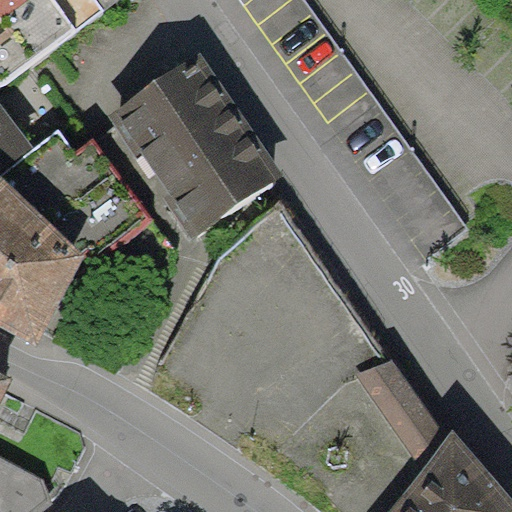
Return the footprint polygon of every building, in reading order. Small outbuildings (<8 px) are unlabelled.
[(0,0),(0,91),(94,16),(82,0),(0,0)] [(241,124),(197,62),(113,119),(195,241),(282,180),(241,124)] [(0,189),(36,151),(0,107),(0,189)] [(0,189),(0,335),(36,354),(82,269),(150,227),(91,145),(74,156),(58,134),(36,151),(0,189)] [(398,193),(419,258),(466,243),(445,178),(398,193)] [(266,284),(255,283),(257,256),(227,254),(223,314),(264,317),(266,284)] [(423,472),(393,511),(511,511),(511,506),(393,363),(358,376),(423,472)] [(258,437),(291,415),(267,379),(234,401),(258,437)] [(0,406),(10,387),(0,381),(0,406)]
